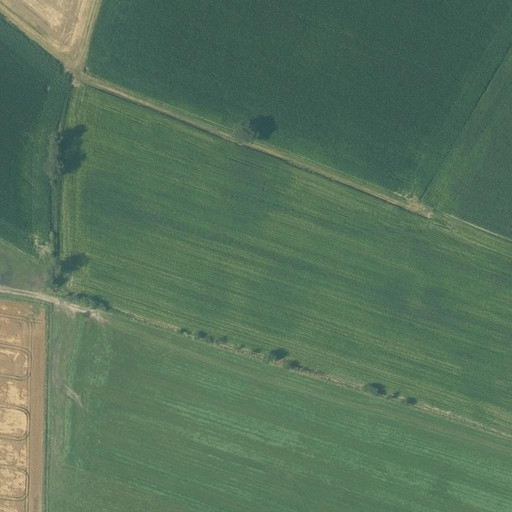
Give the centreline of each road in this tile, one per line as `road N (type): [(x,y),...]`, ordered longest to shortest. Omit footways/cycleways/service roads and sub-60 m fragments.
road 1 (track): [(74,70),(432,214)]
road 2 (track): [(0,10),(74,70),(95,0)]
